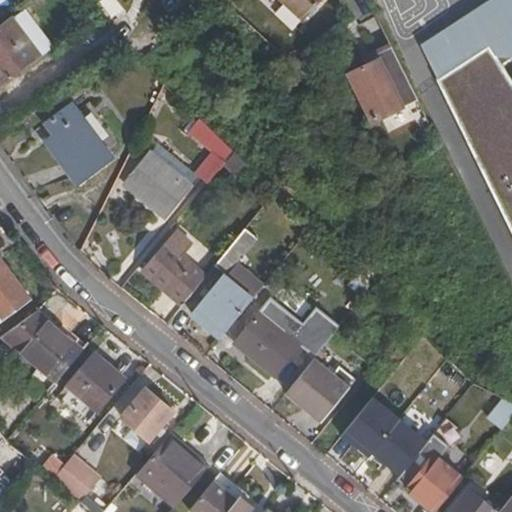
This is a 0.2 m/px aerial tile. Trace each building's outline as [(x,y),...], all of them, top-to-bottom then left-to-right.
[(287,0),(305,16),(320,0),(287,0)] [(511,0),(486,0),(419,44),(437,75),(491,43),(503,60),(511,53),(511,0)] [(0,80),(3,84),(38,58),(9,18),(0,25),(0,80)] [(491,43),(437,75),(511,226),(511,75),(503,60),(491,43)] [(379,57),(349,72),(372,117),(377,118),(419,97),(392,44),(376,52),(379,57)] [(44,138),(58,156),(78,183),(113,156),(71,100),(44,120),(52,131),(44,138)] [(210,154),(193,173),(206,184),(223,165),(233,152),(199,120),(188,134),(210,154)] [(233,152),(223,165),(235,176),(245,165),(233,152)] [(128,180),(166,213),(189,185),(149,153),(128,180)] [(259,233),(249,223),(217,262),(228,271),(259,233)] [(176,229),(144,265),(185,301),(204,277),(179,255),(191,241),(176,229)] [(0,320),(33,296),(0,251),(0,320)] [(228,271),(194,312),(221,336),(255,294),(228,271)] [(18,323),(0,334),(0,344),(50,389),(89,347),(41,306),(34,312),(18,323)] [(338,327),(317,309),(294,337),(299,342),(300,341),(316,354),(338,327)] [(237,342),(275,373),(299,342),(294,337),(260,311),(237,342)] [(100,351),(72,384),(100,407),(101,408),(129,376),(100,351)] [(333,425),(361,391),(316,354),(287,389),(333,425)] [(72,384),(62,396),(89,419),(100,407),(72,384)] [(143,446),(175,408),(149,386),(126,414),(138,425),(130,435),(143,446)] [(511,397),(506,394),(498,403),(511,415),(511,413),(511,397)] [(373,396),(342,431),(370,454),(375,447),(400,417),(373,396)] [(403,413),(400,417),(375,447),(402,469),(430,435),(403,413)] [(511,424),(508,422),(489,447),(507,460),(511,453),(511,424)] [(177,429),(174,433),(198,452),(201,448),(177,429)] [(432,432),(430,435),(402,469),(398,475),(409,485),(436,451),(441,456),(449,446),(432,432)] [(198,452),(174,433),(140,473),(151,481),(143,490),(159,504),(168,495),(179,504),(215,460),(201,448),(198,452)] [(436,451),(409,485),(436,507),(463,474),(441,456),(436,451)] [(70,461),(60,452),(46,466),(57,475),(70,461)] [(70,461),(57,475),(85,497),(103,476),(77,453),(70,461)] [(221,468),(213,477),(236,495),(241,490),(244,486),(221,468)] [(204,511),(246,511),(255,501),(241,490),(236,495),(213,477),(193,502),(204,511)] [(472,486),(450,511),(496,511),(499,509),(472,486)] [(511,511),(511,493),(499,509),(496,511),(511,511)]
